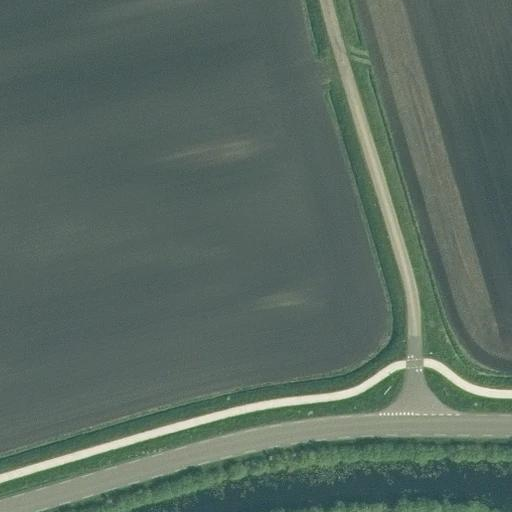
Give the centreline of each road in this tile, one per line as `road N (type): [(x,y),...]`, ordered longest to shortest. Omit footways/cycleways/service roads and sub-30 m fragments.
road 1 (unclassified): [(413,426),(414,311),(325,0)]
road 2 (tertiary): [(413,426),(240,442),(0,510)]
